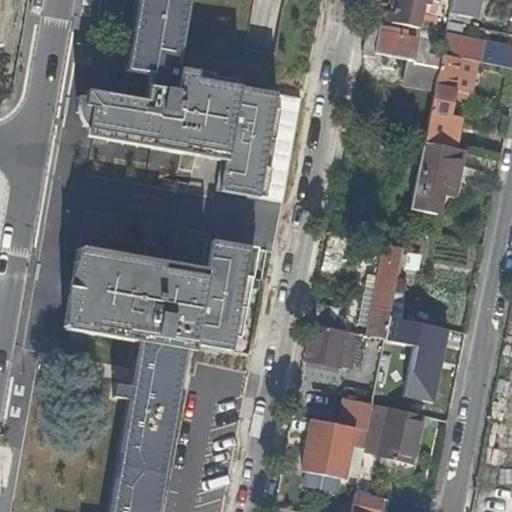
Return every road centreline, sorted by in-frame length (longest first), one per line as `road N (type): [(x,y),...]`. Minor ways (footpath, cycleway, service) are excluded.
road 1 (residential): [(243,511),(344,0)]
road 2 (residential): [(443,511),(511,184)]
road 3 (residential): [(0,338),(30,154)]
road 4 (residential): [(30,154),(57,0)]
